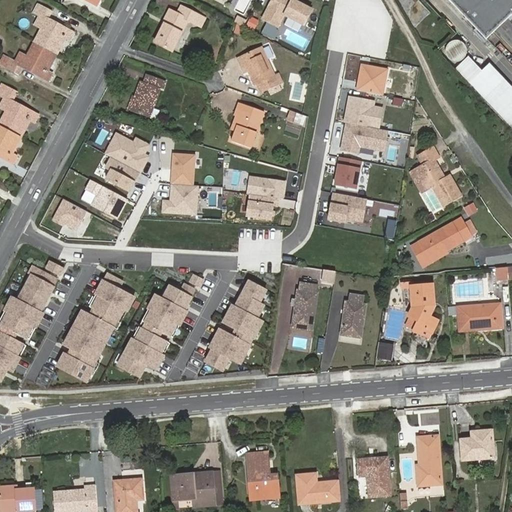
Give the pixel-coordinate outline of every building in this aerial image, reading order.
[(295,0),(272,0),(263,18),(279,26),(285,14),(304,24),(312,8),(295,0)] [(511,0),(448,0),(486,40),(511,16),(511,0)] [(70,40),(74,33),(48,18),(51,11),(38,4),(34,12),(40,16),(36,25),(42,29),(35,43),(53,53),(56,48),(59,49),(65,38),(70,40)] [(195,24),(199,16),(181,6),(177,14),(170,10),(164,21),(166,22),(155,43),(172,51),(188,21),(195,24)] [(205,19),(199,16),(195,24),(201,27),(205,19)] [(237,17),(234,22),(235,23),(243,27),(246,21),(237,17)] [(251,18),(247,26),(253,29),(257,21),(251,18)] [(446,40),(442,60),(459,63),(463,44),(446,40)] [(50,58),(53,53),(35,43),(27,57),(20,53),(16,62),(3,56),(0,62),(0,64),(19,75),(23,67),(48,81),(52,74),(47,71),(53,59),(50,58)] [(279,75),(275,76),(262,48),(238,59),(244,73),(249,71),(254,84),(257,83),(261,92),(282,82),(279,75)] [(511,128),(511,126),(511,91),(488,66),(469,84),(511,128)] [(163,89),(166,82),(147,75),(144,82),(141,81),(135,98),(133,97),(128,110),(156,120),(159,112),(153,109),(160,88),(163,89)] [(35,123),(38,115),(13,100),(16,93),(3,86),(0,91),(0,94),(5,98),(1,107),(7,111),(0,123),(0,125),(17,135),(20,130),(23,131),(29,120),(35,123)] [(349,97),(344,122),(347,123),(384,130),(388,109),(383,108),(384,103),(349,97)] [(250,148),(264,111),(240,103),(235,116),(240,118),(231,141),(250,148)] [(298,122),(301,115),(291,111),(289,119),(298,122)] [(299,136),(300,125),(286,123),(285,134),(299,136)] [(347,123),(342,150),(358,153),(360,146),(384,151),(388,131),(384,130),(347,123)] [(15,140),(17,135),(0,125),(0,155),(12,163),(16,156),(11,153),(17,141),(15,140)] [(134,143),(116,134),(106,154),(111,158),(106,168),(111,171),(106,180),(129,192),(140,173),(141,173),(149,157),(145,155),(149,146),(136,139),(134,143)] [(450,176),(445,179),(435,161),(439,158),(434,148),(418,156),(423,166),(411,173),(422,193),(433,187),(444,206),(461,196),(450,176)] [(198,186),(193,186),(195,156),(174,154),(171,193),(174,193),(173,202),(171,202),(164,201),(163,212),(196,215),(198,186)] [(362,161),(340,157),(335,185),(356,189),(362,161)] [(248,194),(250,194),(247,216),(271,220),(273,210),(277,210),(279,198),(283,199),(285,182),(250,177),(248,194)] [(92,205),(117,219),(128,200),(92,180),(86,190),(97,196),(92,205)] [(367,199),(334,193),(329,220),(345,223),(345,219),(362,222),(367,199)] [(77,230),(87,212),(65,199),(53,221),(63,226),(65,223),(77,230)] [(469,216),(477,211),(474,204),(465,209),(469,216)] [(446,251),(471,237),(461,219),(419,242),(429,259),(445,249),(446,251)] [(429,259),(419,242),(413,246),(425,266),(447,253),(446,251),(445,249),(429,259)] [(44,270),(32,264),(27,274),(30,275),(17,299),(11,296),(3,312),(7,314),(0,326),(0,382),(3,383),(8,372),(14,375),(22,359),(19,358),(25,346),(15,341),(18,335),(28,340),(65,269),(49,260),(44,270)] [(498,281),(508,280),(507,268),(497,269),(498,281)] [(124,282),(106,273),(94,296),(97,297),(90,309),(92,310),(89,314),(82,310),(62,346),(70,350),(67,355),(64,353),(56,367),(88,384),(95,370),(94,370),(125,312),(128,314),(136,298),(120,290),(124,282)] [(205,280),(194,274),(189,282),(201,288),(205,280)] [(268,290),(249,280),(236,306),(232,304),(208,348),(212,351),(206,363),(225,373),(231,361),(241,367),(264,322),(258,319),(265,305),(261,303),(268,290)] [(293,327),(312,330),(319,286),(299,283),(293,327)] [(162,298),(154,294),(146,310),(149,311),(135,340),(132,338),(117,367),(141,378),(147,366),(157,371),(165,356),(164,355),(169,344),(160,339),(164,333),(175,338),(189,311),(186,310),(196,291),(184,285),(180,291),(169,286),(162,298)] [(430,317),(435,306),(434,285),(411,287),(413,306),(415,306),(410,317),(411,317),(407,326),(414,330),(414,331),(422,335),(424,330),(432,334),(439,321),(430,317)] [(366,305),(365,305),(366,295),(349,293),(347,303),(346,303),(341,335),(361,338),(366,305)] [(502,328),(500,304),(458,307),(459,327),(481,325),(481,330),(502,328)] [(309,337),(291,335),(290,348),(308,350),(309,337)] [(377,342),(376,358),(391,359),(392,343),(377,342)] [(461,440),(463,460),(495,457),(492,431),(471,432),(472,439),(461,440)] [(417,465),(419,486),(442,485),(438,436),(418,438),(420,465),(417,465)] [(268,452),(247,454),(251,500),(279,498),(277,474),(270,475),(268,452)] [(368,476),(370,497),(390,496),(387,458),(359,460),(361,476),(368,476)] [(220,472),(212,473),(215,505),(223,504),(220,472)] [(173,500),(195,498),(196,507),(215,505),(212,473),(171,476),(173,500)] [(339,501),(338,482),(317,483),(316,474),(297,476),(299,504),(339,501)] [(137,511),(137,500),(143,499),(142,479),(115,481),(117,511),(137,511)] [(0,487),(0,496),(1,511),(18,510),(18,511),(22,511),(36,511),(34,489),(17,490),(16,486),(0,487)] [(56,511),(86,511),(89,511),(88,510),(96,509),(95,486),(86,487),(86,490),(55,493),(56,511)]
